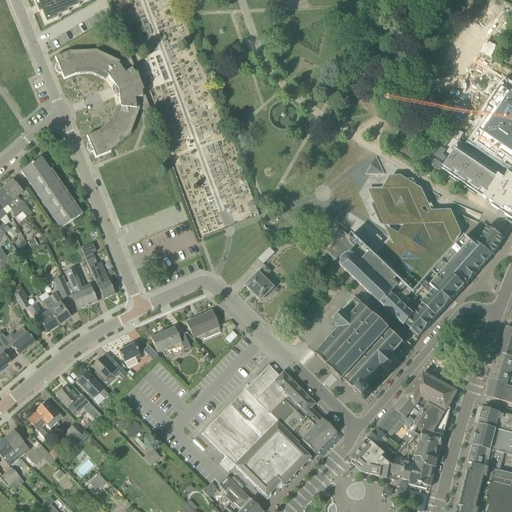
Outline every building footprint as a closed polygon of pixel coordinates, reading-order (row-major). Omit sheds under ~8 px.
[(32,0),(34,3),(38,13),(41,12),(46,24),(58,19),(57,17),(69,12),(68,10),(79,6),(78,4),(88,0),(32,0)] [(462,5),(458,9),(462,14),(467,9),(462,5)] [(0,53),(11,47),(14,44),(12,41),(10,42),(11,44),(10,45),(0,30),(0,53)] [(71,55),(70,52),(55,58),(64,80),(77,74),(75,70),(92,69),(108,77),(111,82),(113,85),(116,89),(118,93),(119,99),(119,101),(120,108),(114,124),(102,135),(100,131),(87,136),(96,158),(111,152),(109,149),(127,133),(136,110),(150,111),(130,56),(129,57),(121,64),(125,70),(123,71),(118,65),(95,54),(71,55)] [(177,69),(178,84),(190,83),(190,75),(191,74),(190,62),(183,63),(183,69),(177,69)] [(480,136),(475,144),(480,147),(476,154),(504,172),(507,166),(511,169),(511,170),(511,169),(511,103),(498,95),(492,105),(477,129),(483,132),(480,136)] [(3,104),(0,107),(0,117),(11,128),(19,119),(3,104)] [(0,117),(0,134),(2,137),(11,128),(0,117)] [(459,149),(444,171),(493,204),(492,206),(495,208),(511,219),(511,177),(509,174),(506,180),(459,149)] [(462,235),(469,220),(450,212),(453,203),(376,155),(335,221),(346,229),(344,232),(326,251),(381,305),(382,305),(389,312),(389,313),(397,319),(397,320),(404,327),(406,326),(412,330),(415,335),(416,334),(419,337),(420,337),(437,318),(446,309),(465,287),(493,256),(477,246),(476,247),(462,235)] [(31,182),(48,170),(41,158),(31,165),(31,166),(21,173),(25,178),(28,176),(31,182)] [(166,163),(155,167),(163,188),(173,184),(166,163)] [(135,169),(119,187),(125,193),(129,197),(128,197),(129,198),(130,197),(136,203),(135,203),(139,207),(139,208),(140,207),(146,213),(146,214),(150,217),(149,218),(150,218),(151,217),(151,218),(153,215),(156,218),(154,220),(171,237),(177,230),(174,228),(178,224),(181,226),(182,225),(172,216),(180,208),(172,201),(169,203),(137,171),(139,173),(142,170),(138,165),(135,169)] [(56,181),(54,177),(52,178),(48,173),(50,172),(48,170),(31,182),(39,193),(56,181)] [(7,186),(2,190),(22,213),(27,208),(21,201),(21,202),(17,197),(22,193),(12,181),(11,182),(9,180),(5,184),(7,186)] [(64,193),(61,189),(60,190),(56,184),(57,183),(56,181),(39,193),(47,205),(64,193)] [(2,190),(0,191),(0,207),(2,210),(7,206),(11,211),(21,222),(26,218),(22,213),(2,190)] [(72,204),(69,200),(67,201),(63,195),(65,194),(64,193),(47,205),(55,216),(72,204)] [(256,210),(254,202),(248,204),(250,212),(256,210)] [(55,216),(63,228),(80,216),(76,211),(75,212),(71,206),(72,205),(72,204),(55,216)] [(0,207),(0,229),(4,234),(9,230),(7,227),(5,227),(0,221),(0,220),(6,215),(5,213),(0,207)] [(84,226),(73,231),(76,239),(87,234),(84,226)] [(493,256),(504,238),(488,228),(477,246),(493,256)] [(47,231),(42,236),(47,241),(51,236),(47,231)] [(27,243),(31,249),(37,246),(33,239),(27,243)] [(16,247),(20,253),(28,248),(23,242),(16,247)] [(92,244),(80,249),(81,251),(85,261),(88,267),(95,283),(98,290),(101,295),(103,300),(104,300),(106,298),(115,295),(108,280),(105,282),(103,279),(100,272),(99,269),(92,254),(96,252),(92,244)] [(265,252),(258,259),(259,260),(264,265),(271,258),(275,253),(270,248),(265,252)] [(0,268),(1,269),(10,264),(1,249),(0,249),(0,268)] [(19,255),(16,251),(6,257),(9,261),(19,255)] [(250,282),(246,286),(261,301),(275,288),(265,278),(268,275),(271,272),(266,266),(265,267),(258,274),(250,282)] [(71,296),(78,311),(97,303),(90,287),(83,290),(74,269),(64,273),(69,283),(66,285),(71,296)] [(62,300),(71,296),(65,285),(66,285),(62,277),(53,281),(62,300)] [(14,297),(22,312),(29,307),(21,293),(14,297)] [(49,311),(59,325),(69,318),(64,311),(66,310),(55,294),(43,303),(49,311)] [(398,349),(403,344),(404,345),(405,344),(391,331),(392,330),(391,329),(389,330),(377,318),(378,317),(377,316),(375,317),(363,306),(364,305),(363,304),(356,297),(343,311),(345,312),(344,313),(340,310),(332,319),(336,322),(333,322),(334,324),(333,325),(333,326),(335,325),(339,329),(333,334),(333,335),(328,340),(327,340),(326,341),(327,342),(322,346),(321,347),(322,348),(316,354),(315,353),(314,354),(316,355),(315,357),(316,357),(317,356),(321,359),(322,359),(326,362),(326,364),(329,368),(327,370),(329,370),(332,373),(334,373),(339,376),(339,379),(342,381),(341,382),(342,383),(343,382),(344,383),(345,382),(348,385),(350,385),(353,388),(353,389),(356,392),(356,394),(357,395),(359,395),(362,399),(364,401),(372,392),(370,390),(370,391),(365,387),(366,386),(365,385),(369,381),(371,382),(372,381),(370,380),(375,374),(377,376),(378,375),(376,373),(381,368),(386,372),(385,374),(386,375),(387,373),(389,374),(388,372),(398,362),(399,363),(400,362),(399,361),(400,359),(403,356),(405,357),(405,356),(404,355),(405,354),(404,353),(403,354),(399,350),(398,349)] [(47,333),(59,325),(49,311),(42,315),(36,306),(29,310),(41,327),(42,326),(47,333)] [(212,312),(186,323),(192,338),(218,328),(212,312)] [(2,335),(0,337),(0,341),(8,351),(9,349),(11,348),(16,353),(18,356),(19,355),(28,347),(29,348),(31,347),(35,343),(27,333),(22,328),(13,336),(11,333),(6,338),(3,335),(2,335)] [(190,349),(184,334),(178,336),(174,328),(159,334),(159,335),(151,339),(151,338),(150,338),(157,354),(180,344),(183,352),(190,349)] [(511,329),(510,329),(507,328),(499,354),(507,357),(506,358),(511,359),(511,329)] [(11,362),(4,354),(8,351),(0,341),(0,372),(1,372),(1,371),(11,362)] [(138,364),(136,361),(141,359),(139,356),(140,356),(134,344),(119,352),(127,370),(138,364)] [(143,351),(153,362),(158,356),(148,345),(143,351)] [(511,385),(511,359),(506,358),(507,357),(499,354),(498,358),(500,359),(494,379),(492,378),(491,381),(511,385)] [(101,382),(104,379),(105,381),(110,376),(114,380),(118,376),(122,381),(127,375),(116,364),(111,368),(101,359),(92,367),(97,372),(94,375),(101,382)] [(315,405),(283,372),(280,375),(270,365),(262,373),(329,440),(336,434),(311,409),(315,405)] [(93,400),(98,405),(104,399),(105,400),(109,395),(85,371),(83,373),(85,375),(76,384),(93,400)] [(329,440),(262,373),(246,389),(315,455),(329,440)] [(457,393),(423,375),(405,396),(416,406),(417,407),(422,398),(429,402),(447,411),(449,407),(457,393)] [(511,385),(491,381),(487,397),(511,404),(511,385)] [(95,421),(100,415),(81,396),(77,399),(70,391),(69,392),(65,388),(56,395),(67,408),(73,403),(79,411),(83,409),(95,421)] [(257,489),(257,491),(266,491),(269,491),(269,487),(277,487),(281,490),(284,486),(281,484),(308,456),(307,455),(308,453),(244,391),(201,434),(235,467),(257,489)] [(416,406),(405,396),(394,409),(413,426),(422,410),(417,407),(416,406)] [(451,409),(449,407),(447,411),(429,402),(422,413),(424,414),(414,434),(417,436),(421,439),(420,444),(441,450),(451,409)] [(28,421),(44,439),(48,436),(41,428),(45,425),(51,432),(59,425),(57,423),(63,418),(55,409),(53,411),(47,403),(42,407),(41,407),(38,410),(37,411),(37,413),(28,421)] [(511,415),(484,408),(479,425),(511,433),(511,415)] [(413,426),(394,409),(377,430),(390,441),(391,440),(396,434),(397,435),(404,426),(410,430),(413,426)] [(124,430),(133,439),(142,430),(133,421),(124,430)] [(75,424),(69,430),(64,434),(79,450),(90,439),(83,432),(75,424)] [(511,454),(511,433),(479,425),(477,431),(475,440),(473,446),(504,454),(505,453),(511,454)] [(401,448),(391,440),(390,441),(377,430),(368,440),(370,442),(392,459),(392,465),(397,457),(395,455),(401,448)] [(13,431),(3,440),(19,459),(30,450),(13,431)] [(137,439),(135,441),(144,451),(146,449),(137,439)] [(3,440),(0,442),(0,457),(9,468),(19,459),(3,440)] [(389,474),(392,465),(392,459),(370,442),(367,445),(365,443),(352,459),(351,458),(348,460),(363,474),(386,479),(388,480),(389,474)] [(420,444),(416,456),(438,462),(441,450),(420,444)] [(40,446),(36,450),(44,458),(48,455),(40,446)] [(469,463),(472,464),(500,471),(504,454),(473,446),(469,463)] [(36,450),(27,458),(32,464),(34,466),(44,458),(36,450)] [(151,468),(160,459),(152,450),(142,459),(151,468)] [(431,487),(435,474),(438,462),(416,456),(416,457),(415,457),(413,463),(415,463),(411,482),(410,482),(409,485),(427,490),(428,487),(431,487)] [(397,476),(397,479),(410,482),(411,482),(415,463),(413,463),(415,457),(413,457),(412,461),(397,457),(392,465),(389,474),(397,476)] [(511,511),(511,473),(500,471),(472,464),(470,472),(467,471),(459,507),(462,507),(460,511),(511,511)] [(6,472),(17,483),(21,480),(11,468),(6,472)] [(20,486),(17,483),(6,472),(2,476),(15,491),(20,486)] [(97,493),(107,483),(99,475),(89,485),(97,493)] [(262,511),(254,504),(250,500),(226,477),(218,486),(227,495),(225,498),(239,511),(238,511),(262,511)] [(209,499),(216,491),(215,489),(211,484),(202,493),(209,499)] [(56,511),(51,506),(54,502),(50,497),(41,505),(47,511),(56,511)] [(190,500),(187,503),(195,511),(197,508),(190,500)]
